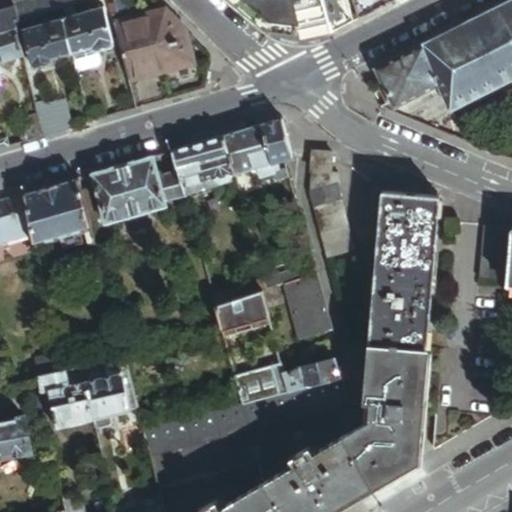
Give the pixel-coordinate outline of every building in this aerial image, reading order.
[(62,8),(73,5),(87,1),(86,0),(19,0),(15,1),(16,5),(20,19),(21,19),(52,11),(62,8)] [(234,0),(266,27),(328,34),(332,32),(324,0),(234,0)] [(335,0),(324,0),(332,32),(353,22),(346,0),(335,0)] [(359,0),(364,16),(375,12),(371,0),(359,0)] [(511,0),(510,0),(392,59),(410,99),(443,83),(454,107),(511,78),(511,0)] [(15,21),(20,19),(16,5),(0,10),(0,26),(2,32),(16,27),(15,21)] [(76,15),(73,5),(62,8),(65,19),(76,15)] [(73,53),(92,48),(93,50),(97,52),(112,48),(114,42),(105,7),(76,15),(65,19),(73,53)] [(65,19),(62,8),(52,11),(55,21),(65,19)] [(114,24),(129,82),(194,65),(184,31),(177,23),(168,25),(165,11),(114,24)] [(23,25),(21,19),(20,19),(15,21),(16,27),(23,25)] [(54,59),(73,53),(65,19),(55,21),(25,29),(33,64),(38,67),(53,64),(54,59)] [(0,63),(23,56),(16,27),(2,32),(0,32),(0,63)] [(392,59),(374,69),(381,83),(390,102),(393,108),(410,99),(392,59)] [(390,102),(381,83),(375,85),(385,104),(390,102)] [(63,100),(36,107),(38,114),(40,124),(43,137),(71,129),(63,100)] [(282,120),(224,137),(234,175),(255,168),(284,160),(288,158),(293,157),(282,120)] [(29,141),(43,137),(40,124),(26,128),(28,135),(29,141)] [(21,137),(22,143),(29,141),(28,135),(21,137)] [(0,149),(10,147),(8,139),(3,141),(2,136),(0,136),(0,149)] [(234,175),(224,137),(223,137),(173,152),(178,172),(185,197),(231,184),(230,181),(234,175)] [(333,153),(313,151),(311,171),(331,173),(333,153)] [(152,158),(93,175),(96,187),(105,216),(106,222),(166,205),(165,202),(158,178),(156,172),(152,158)] [(289,177),(284,160),(255,168),(258,179),(273,174),(275,181),(289,177)] [(331,173),(311,171),(309,196),(326,258),(354,250),(337,189),(338,173),(331,173)] [(165,202),(185,197),(178,172),(164,176),(158,178),(165,202)] [(81,191),(79,179),(60,184),(26,194),(36,238),(36,242),(92,232),(89,220),(81,191)] [(81,191),(89,220),(105,216),(96,187),(81,191)] [(393,193),(383,192),(370,343),(427,348),(437,222),(440,197),(431,196),(414,195),(393,193)] [(26,194),(0,201),(0,245),(36,238),(26,194)] [(511,241),(511,228),(483,226),(479,280),(508,282),(511,241)] [(94,239),(92,232),(36,242),(37,247),(38,248),(94,239)] [(265,290),(315,273),(312,264),(263,281),(265,290)] [(330,329),(315,275),(285,284),(300,337),(330,329)] [(262,291),(215,306),(224,338),(271,325),(262,291)] [(422,404),(427,348),(370,343),(365,399),(371,423),(386,479),(418,461),(422,404)] [(434,451),(493,417),(498,353),(427,348),(422,404),(438,405),(434,451)] [(101,380),(130,373),(126,359),(97,365),(101,380)] [(304,388),(341,378),(336,359),(297,369),(295,374),(296,377),(299,380),(302,379),(304,388)] [(281,363),(234,376),(242,405),(289,392),(287,383),(285,378),(284,373),(283,368),(281,363)] [(70,386),(67,372),(44,376),(48,391),(70,386)] [(3,388),(34,380),(31,373),(2,379),(3,388)] [(139,410),(130,373),(101,380),(86,383),(94,420),(111,416),(139,410)] [(44,376),(39,378),(42,397),(49,395),(48,391),(44,376)] [(289,392),(242,405),(145,431),(151,456),(350,404),(343,378),(341,378),(304,388),(289,392)] [(299,380),(287,383),(289,392),(304,388),(302,379),(299,380)] [(56,428),(94,420),(86,383),(70,386),(48,391),(49,395),(56,428)] [(42,397),(49,429),(56,428),(49,395),(42,397)] [(94,420),(95,427),(99,430),(110,427),(113,423),(111,416),(94,420)] [(0,456),(31,450),(27,432),(33,431),(31,421),(25,422),(24,418),(0,422),(0,456)] [(380,483),(386,479),(371,423),(365,426),(358,430),(373,487),(380,483)] [(329,511),(373,487),(358,430),(320,452),(308,459),(300,463),(288,471),(264,484),(280,511),(329,511)] [(308,459),(320,452),(318,449),(312,453),(310,451),(305,454),(308,459)] [(297,458),(300,463),(308,459),(305,454),(304,452),(297,457),(297,458)] [(287,467),(288,471),(300,463),(297,458),(292,461),(293,464),(287,467)] [(280,511),(264,484),(230,504),(221,509),(216,511),(280,511)] [(221,509),(230,504),(227,500),(217,502),(221,509)] [(199,511),(216,511),(221,509),(217,502),(199,511)]
